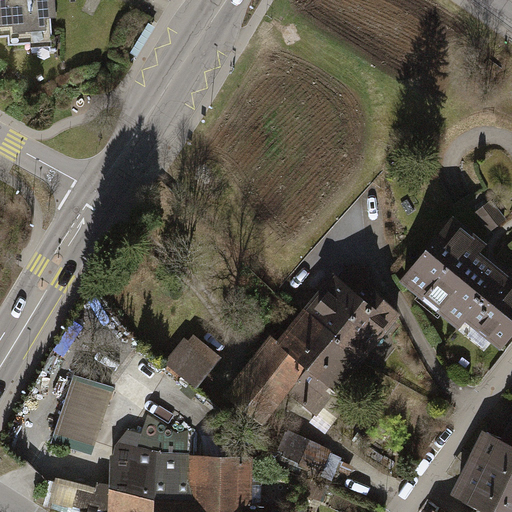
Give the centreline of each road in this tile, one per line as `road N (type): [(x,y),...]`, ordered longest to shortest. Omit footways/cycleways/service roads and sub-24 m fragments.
road 1 (tertiary): [(98,193),(221,0)]
road 2 (tertiary): [(0,356),(98,193)]
road 3 (residential): [(404,511),(511,363)]
